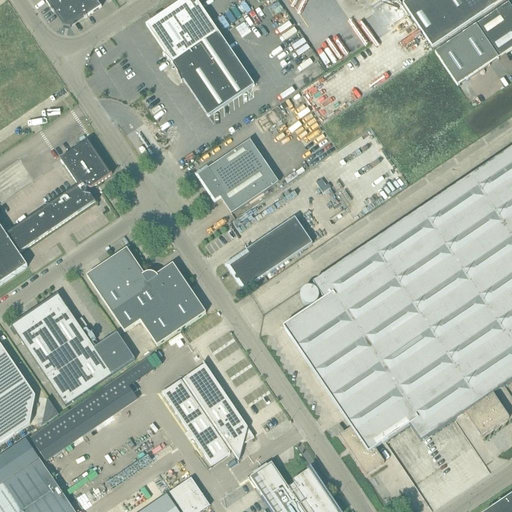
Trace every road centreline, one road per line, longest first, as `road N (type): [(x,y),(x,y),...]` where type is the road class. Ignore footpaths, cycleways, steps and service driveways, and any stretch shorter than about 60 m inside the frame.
road 1 (unclassified): [(364,511),(156,207)]
road 2 (unknown): [(156,207),(258,115),(276,87),(271,62),(228,0)]
road 3 (unclassified): [(0,311),(156,207)]
road 4 (unclassified): [(156,207),(60,59)]
